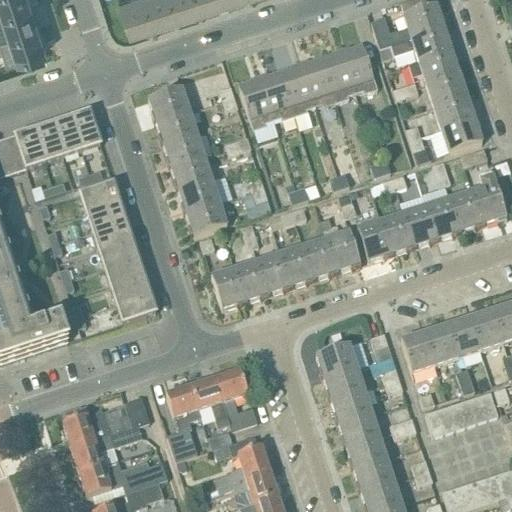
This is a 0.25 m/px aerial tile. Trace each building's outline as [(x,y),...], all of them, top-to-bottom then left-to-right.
[(0,0),(0,17),(31,7),(28,0),(0,0)] [(118,0),(129,34),(154,26),(145,0),(118,0)] [(145,0),(154,26),(178,18),(172,0),(145,0)] [(172,0),(178,18),(202,10),(198,0),(172,0)] [(198,0),(202,10),(226,2),(225,0),(198,0)] [(31,7),(0,17),(0,42),(38,30),(31,7)] [(380,56),(445,35),(437,10),(403,21),(407,33),(390,39),(384,23),(370,28),(380,56)] [(38,30),(0,42),(0,47),(6,66),(46,53),(38,30)] [(418,69),(452,58),(445,35),(380,56),(383,66),(414,55),(418,69)] [(362,49),(341,56),(355,99),(363,97),(364,100),(377,95),(362,49)] [(341,56),(320,63),(335,110),(349,106),(348,101),(355,99),(341,56)] [(425,90),(459,79),(452,58),(418,69),(409,71),(412,83),(421,80),(425,90)] [(320,63),(299,69),(314,113),(322,110),(323,114),(335,110),(320,63)] [(299,69),(279,76),(294,123),(307,119),(306,115),(314,113),(299,69)] [(279,76),(258,83),(273,126),(281,123),(282,127),(294,123),(279,76)] [(432,113),(467,102),(459,79),(425,90),(432,113)] [(258,83),(238,89),(253,136),(267,131),(266,128),(273,126),(258,83)] [(407,103),(418,99),(414,88),(404,91),(407,103)] [(396,107),(407,103),(404,91),(392,95),(396,107)] [(222,106),(234,102),(230,92),(219,95),(222,106)] [(156,128),(189,117),(182,94),(148,105),(156,128)] [(226,117),(237,114),(234,102),(222,106),(226,117)] [(474,125),(467,102),(432,113),(440,136),(441,136),(474,125)] [(89,117),(70,123),(81,156),(100,150),(89,117)] [(197,140),(189,117),(156,128),(163,151),(197,140)] [(70,123),(52,129),(63,162),(81,156),(70,123)] [(482,148),(474,125),(441,136),(440,136),(448,160),(482,148)] [(52,129),(34,135),(45,168),(63,162),(52,129)] [(409,146),(420,142),(427,140),(424,129),(405,135),(409,146)] [(34,135),(15,141),(26,175),(45,168),(34,135)] [(171,173),(204,162),(197,140),(163,151),(171,173)] [(15,141),(0,146),(0,182),(26,175),(15,141)] [(413,157),(424,154),(420,142),(409,146),(413,157)] [(239,158),(250,154),(251,154),(247,143),(235,147),(239,158)] [(229,161),(239,158),(235,147),(225,150),(229,161)] [(484,154),(461,162),(464,173),(487,165),(484,154)] [(211,185),(204,163),(204,162),(171,173),(178,196),(211,185)] [(383,181),(390,178),(386,166),(378,168),(383,181)] [(450,190),(443,168),(443,167),(437,169),(444,192),(450,190)] [(374,184),(383,181),(378,168),(370,171),(374,184)] [(439,193),(444,192),(437,169),(432,171),(439,193)] [(98,177),(87,181),(90,189),(101,185),(98,177)] [(471,197),(482,231),(506,223),(491,177),(478,181),(483,194),(471,197)] [(349,192),(345,179),(337,182),(341,195),(349,192)] [(406,192),(403,181),(403,180),(391,184),(395,196),(406,192)] [(90,189),(87,181),(76,184),(79,192),(90,189)] [(333,197),(341,195),(337,182),(329,185),(333,197)] [(252,198),(264,194),(260,183),(249,187),(252,198)] [(384,199),(395,196),(391,184),(381,188),(384,199)] [(219,208),(212,186),(211,185),(178,196),(186,219),(219,208)] [(62,189),(51,193),(53,201),(64,197),(62,189)] [(113,189),(79,200),(86,219),(119,208),(113,189)] [(308,205),(304,192),(295,195),(300,208),(308,205)] [(53,201),(51,193),(40,196),(43,204),(53,201)] [(256,209),(267,205),(264,194),(252,198),(256,209)] [(292,211),(300,208),(295,195),(288,198),(292,211)] [(471,197),(449,205),(460,238),(482,231),(471,197)] [(356,220),(349,198),(342,200),(349,222),(356,220)] [(345,224),(349,222),(342,200),(337,202),(345,224)] [(449,205),(426,212),(437,245),(460,238),(449,205)] [(119,208),(86,219),(92,237),(125,226),(119,208)] [(227,232),(219,209),(219,208),(186,219),(193,243),(227,232)] [(45,212),(37,215),(41,226),(49,223),(45,212)] [(426,212),(403,220),(414,253),(437,245),(426,212)] [(306,225),(302,214),(302,213),(290,217),(294,229),(306,225)] [(290,217),(280,221),(284,232),(294,229),(290,217)] [(403,220),(380,227),(391,260),(414,253),(403,220)] [(272,235),(268,225),(245,232),(252,254),(259,252),(255,241),(272,235)] [(125,226),(92,237),(98,256),(131,245),(125,226)] [(380,227),(357,235),(368,268),(391,260),(380,227)] [(337,230),(323,235),(337,278),(360,270),(349,237),(339,240),(337,230)] [(247,256),(252,254),(245,232),(240,234),(247,256)] [(54,239),(46,241),(49,252),(57,249),(54,239)] [(214,255),(211,244),(211,243),(199,247),(203,258),(214,255)] [(131,245),(98,256),(104,274),(137,263),(131,245)] [(326,245),(303,252),(314,286),(337,278),(326,245)] [(57,249),(49,252),(53,263),(61,260),(57,249)] [(0,369),(67,347),(60,325),(28,336),(0,250),(0,369)] [(303,252),(280,260),(291,293),(314,286),(303,252)] [(280,260),(257,267),(268,301),(291,293),(280,260)] [(137,263),(104,274),(110,292),(143,281),(137,263)] [(257,267),(234,275),(245,308),(268,301),(257,267)] [(66,275),(58,278),(61,289),(69,286),(66,275)] [(234,275),(211,282),(222,316),(245,308),(234,275)] [(143,281),(110,292),(116,310),(149,299),(143,281)] [(69,286),(61,289),(65,299),(73,297),(69,286)] [(149,299),(116,310),(122,329),(156,318),(149,299)] [(511,309),(493,316),(504,349),(511,346),(511,309)] [(78,311),(70,314),(73,325),(81,322),(78,311)] [(493,316),(470,323),(481,356),(504,349),(493,316)] [(81,322),(73,325),(77,336),(85,333),(81,322)] [(470,323),(447,331),(458,364),(481,356),(470,323)] [(447,331),(424,338),(434,371),(458,364),(447,331)] [(424,338),(401,346),(411,379),(434,371),(424,338)] [(373,355),(386,350),(387,350),(384,339),(370,343),(373,355)] [(357,373),(349,350),(316,361),(324,384),(357,373)] [(509,385),(511,384),(511,377),(507,361),(501,363),(509,385)] [(364,397),(364,396),(357,373),(324,384),(331,407),(364,397)] [(385,390),(399,385),(395,374),(381,379),(385,390)] [(475,396),(474,396),(467,374),(461,376),(468,398),(475,396)] [(233,405),(247,400),(240,376),(214,384),(227,422),(238,418),(233,405)] [(463,400),(468,398),(461,376),(456,378),(463,400)] [(230,431),(227,422),(214,384),(191,392),(199,416),(210,412),(215,426),(217,425),(220,434),(230,431)] [(388,401),(402,396),(403,396),(399,385),(385,390),(388,401)] [(201,423),(199,416),(191,392),(166,400),(173,424),(179,443),(168,446),(176,468),(197,461),(189,436),(191,435),(189,427),(201,423)] [(505,392),(493,396),(498,411),(510,407),(505,392)] [(372,419),(364,397),(331,407),(339,430),(372,419)] [(434,410),(434,409),(430,398),(419,402),(422,413),(434,410)] [(479,401),(487,424),(498,420),(490,398),(479,401)] [(476,428),(487,424),(479,401),(469,405),(476,428)] [(138,433),(149,429),(141,403),(124,409),(124,411),(120,413),(122,421),(105,427),(102,416),(63,429),(71,455),(138,433)] [(465,431),(476,428),(469,405),(458,409),(465,431)] [(454,435),(465,431),(458,409),(447,412),(454,435)] [(443,438),(454,435),(447,412),(436,416),(443,438)] [(232,436),(257,428),(252,414),(238,418),(227,422),(230,431),(232,436)] [(433,442),(443,438),(436,416),(425,419),(433,442)] [(379,442),(372,419),(339,430),(346,453),(379,442)] [(392,438),(414,431),(411,423),(389,431),(392,438)] [(394,445),(415,438),(416,438),(414,431),(392,438),(394,445)] [(142,445),(142,444),(138,433),(71,455),(79,478),(103,470),(99,459),(142,445)] [(213,456),(230,450),(227,438),(208,444),(212,456),(213,456)] [(353,476),(387,465),(379,442),(346,453),(353,476)] [(217,494),(270,476),(262,452),(257,453),(254,443),(230,450),(213,456),(217,466),(231,461),(231,462),(237,460),(241,473),(227,477),(227,479),(214,484),(217,494)] [(387,465),(353,476),(361,499),(394,488),(387,465)] [(413,478),(428,473),(425,465),(411,470),(413,478)] [(154,490),(147,468),(125,475),(126,479),(122,480),(117,466),(103,470),(79,478),(87,503),(122,491),(125,500),(154,490)] [(418,492),(431,488),(432,487),(428,473),(413,478),(418,492)] [(509,501),(511,500),(511,473),(501,477),(509,501)] [(253,509),(278,501),(270,476),(217,494),(220,504),(234,500),(234,501),(249,497),(253,509)] [(498,505),(506,502),(509,501),(501,477),(490,481),(498,505)] [(486,509),(498,505),(490,481),(478,485),(486,509)] [(473,511),(476,511),(486,509),(478,485),(466,489),(473,511)] [(164,503),(159,489),(159,488),(154,490),(125,500),(128,507),(112,511),(147,511),(147,509),(164,503)] [(394,488),(361,499),(365,511),(397,511),(402,511),(394,488)] [(460,511),(473,511),(466,489),(455,493),(460,511)] [(448,511),(460,511),(455,493),(443,497),(448,511)] [(281,511),(278,501),(253,509),(253,511),(281,511)]
